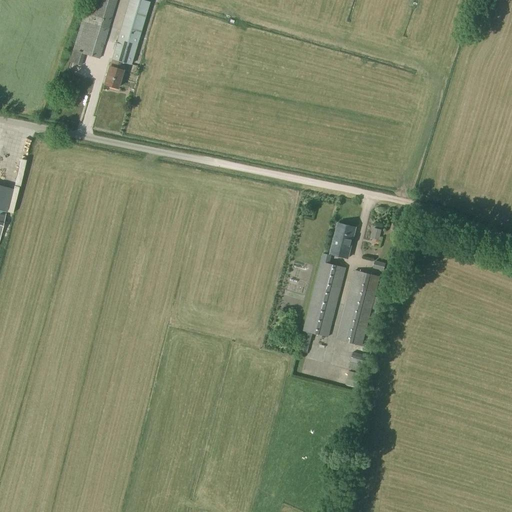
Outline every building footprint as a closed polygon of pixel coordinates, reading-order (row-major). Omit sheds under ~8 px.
[(87,0),(72,51),(85,55),(100,59),(117,0),(87,0)] [(142,0),(128,0),(111,59),(125,63),(131,65),(149,2),(142,0)] [(72,51),(69,63),(82,66),(85,55),(72,51)] [(109,66),(103,85),(117,89),(123,70),(125,63),(111,59),(109,66)] [(338,224),(330,254),(348,259),(356,228),(338,224)] [(374,228),(372,235),(380,238),(382,230),(374,228)] [(304,332),(312,333),(328,337),(345,269),(329,265),(331,256),(323,254),(321,262),(303,331),(304,332)] [(375,261),(373,268),(383,271),(385,264),(375,261)] [(355,271),(337,340),(362,346),(379,277),(355,271)] [(380,281),(378,291),(384,292),(386,283),(380,281)] [(278,333),(281,325),(273,323),(271,332),(278,333)] [(304,332),(299,352),(307,354),(312,333),(304,332)] [(353,353),(350,363),(361,365),(364,356),(353,353)] [(297,368),(313,371),(314,362),(299,360),(297,368)] [(350,363),(348,369),(359,372),(361,365),(350,363)] [(332,370),(330,377),(340,380),(342,374),(332,370)] [(349,372),(345,385),(356,388),(360,374),(349,372)]
